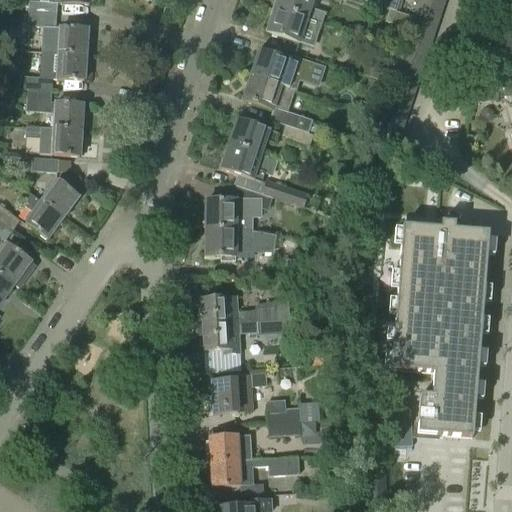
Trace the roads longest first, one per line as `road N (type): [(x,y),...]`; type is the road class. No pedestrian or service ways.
road 1 (residential): [(163,511),(144,213)]
road 2 (residential): [(144,213),(205,0)]
road 3 (residential): [(26,380),(101,259),(144,213)]
road 4 (residential): [(501,511),(511,388)]
